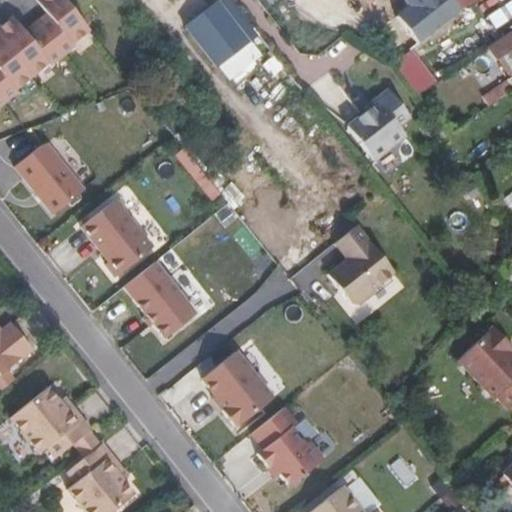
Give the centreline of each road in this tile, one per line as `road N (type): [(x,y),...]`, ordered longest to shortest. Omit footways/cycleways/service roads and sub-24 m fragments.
road 1 (residential): [(138,401),(0,225)]
road 2 (residential): [(138,401),(287,282)]
road 3 (residential): [(225,511),(138,401)]
